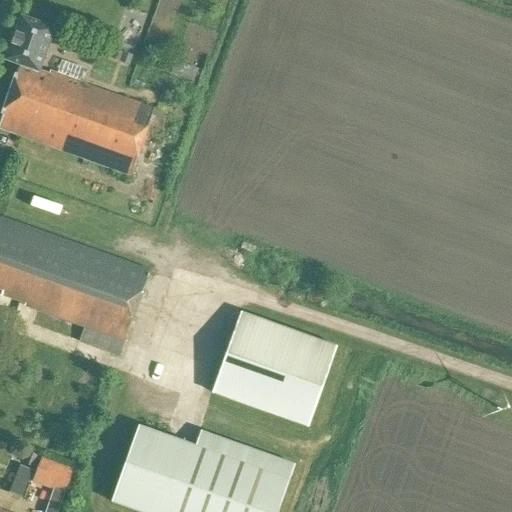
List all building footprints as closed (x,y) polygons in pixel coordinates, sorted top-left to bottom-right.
[(0,130),(131,178),(154,111),(50,74),(49,78),(39,75),(54,31),(21,19),(6,62),(19,67),(0,121),(0,130)] [(125,343),(150,274),(0,221),(0,291),(3,293),(2,297),(26,306),(25,308),(83,328),(125,343)] [(337,348),(240,313),(211,395),(308,430),(337,348)] [(83,328),(77,344),(119,359),(125,343),(83,328)] [(277,511),(289,480),(138,427),(111,504),(133,511),(277,511)] [(64,497),(73,473),(42,462),(33,486),(53,493),(50,499),(62,503),(64,497)]
